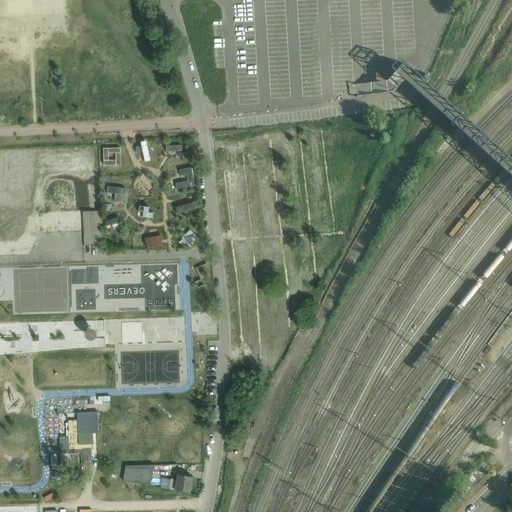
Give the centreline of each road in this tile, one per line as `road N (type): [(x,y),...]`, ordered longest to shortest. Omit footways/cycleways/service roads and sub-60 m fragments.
road 1 (residential): [(205,511),(223,345),(202,121)]
road 2 (residential): [(168,0),(202,121)]
